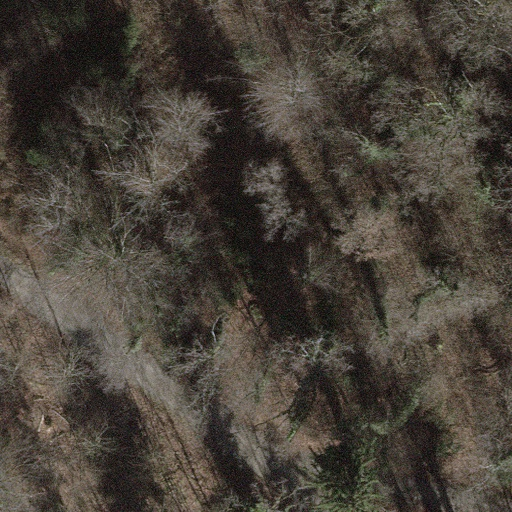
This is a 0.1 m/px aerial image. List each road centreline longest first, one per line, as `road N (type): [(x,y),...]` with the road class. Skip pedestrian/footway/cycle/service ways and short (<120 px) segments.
road 1 (track): [(0,265),(342,511)]
road 2 (track): [(272,461),(495,511)]
